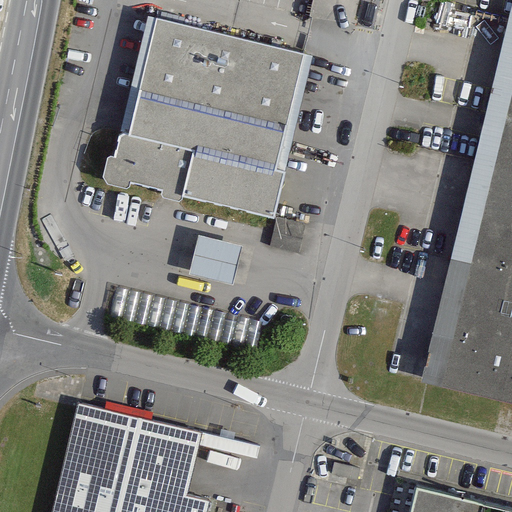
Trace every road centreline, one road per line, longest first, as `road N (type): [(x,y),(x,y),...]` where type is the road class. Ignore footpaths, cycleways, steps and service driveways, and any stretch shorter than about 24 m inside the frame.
road 1 (unknown): [(84,221),(335,289)]
road 2 (secondary): [(33,0),(0,184)]
